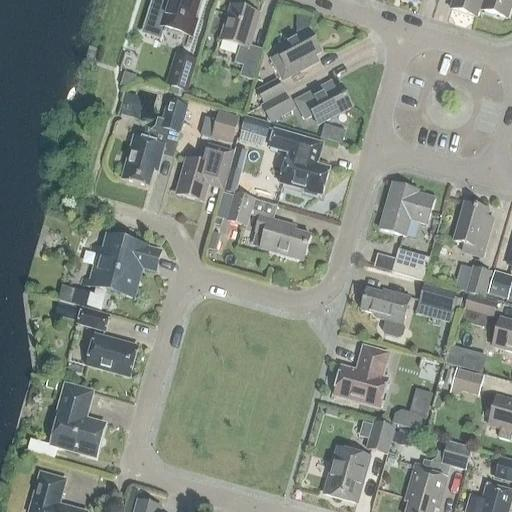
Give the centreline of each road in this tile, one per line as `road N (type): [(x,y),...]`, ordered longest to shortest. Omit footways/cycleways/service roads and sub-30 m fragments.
road 1 (residential): [(275,511),(140,465),(137,438),(176,305),(194,282)]
road 2 (residential): [(194,282),(289,302),(315,299),(336,277),(373,148)]
road 3 (residential): [(90,204),(175,231),(194,282)]
road 4 (residential): [(492,180),(373,148)]
road 5 (residential): [(373,148),(408,32)]
